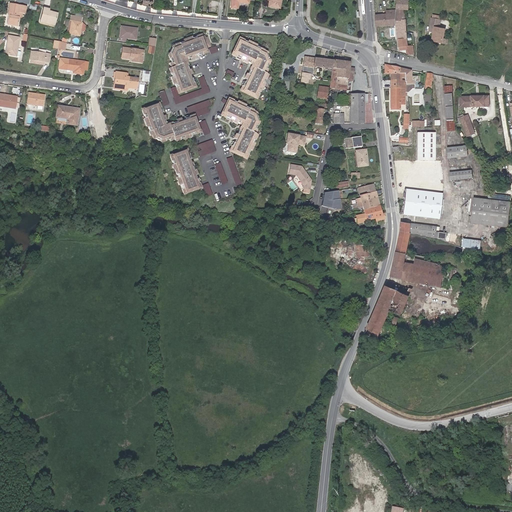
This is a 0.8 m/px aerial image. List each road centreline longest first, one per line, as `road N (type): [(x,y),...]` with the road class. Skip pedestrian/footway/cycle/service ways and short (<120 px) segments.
road 1 (tertiary): [(380,126),(392,235),(341,386)]
road 2 (unknown): [(440,71),(449,219),(392,221)]
road 3 (track): [(333,416),(374,434),(413,492),(498,511)]
road 4 (unclassified): [(341,386),(407,424),(434,427),(511,407)]
road 5 (residential): [(0,77),(85,89),(96,75),(106,6)]
road 6 (residential): [(511,88),(372,61)]
road 7 (residential): [(225,24),(209,117),(219,154)]
road 8 (tertiary): [(341,386),(322,511)]
road 9 (residential): [(317,202),(334,127),(380,126)]
road 10 (tertiary): [(106,6),(225,24)]
